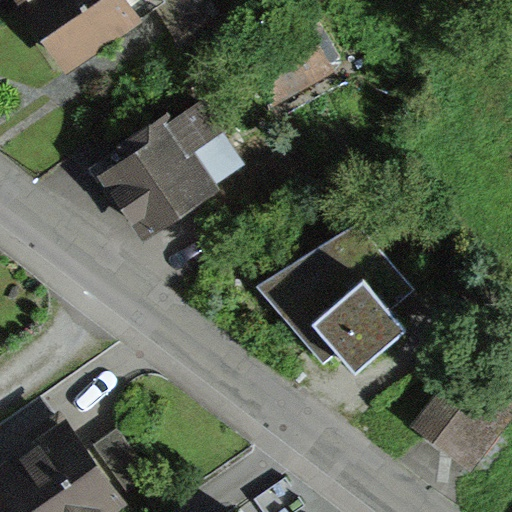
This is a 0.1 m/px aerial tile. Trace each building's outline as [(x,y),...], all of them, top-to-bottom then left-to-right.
[(12,0),(70,84),(147,32),(125,0),(12,0)] [(208,0),(166,0),(155,8),(185,54),(226,28),(208,0)] [(255,60),(281,106),(335,75),(309,29),(255,60)] [(172,117),(92,171),(146,250),(225,197),(200,161),(232,139),(208,103),(177,124),(172,117)] [(416,300),(359,233),(257,294),(325,375),(334,367),(354,391),(406,348),(387,325),(416,300)] [(447,385),(410,430),(468,478),(511,424),(511,385),(487,365),(461,397),(447,385)] [(72,412),(0,461),(0,511),(23,511),(27,510),(28,511),(102,511),(129,494),(124,487),(92,440),(72,412)] [(92,440),(124,487),(151,470),(119,422),(92,440)] [(269,511),(256,491),(228,509),(223,501),(205,511),(269,511)]
